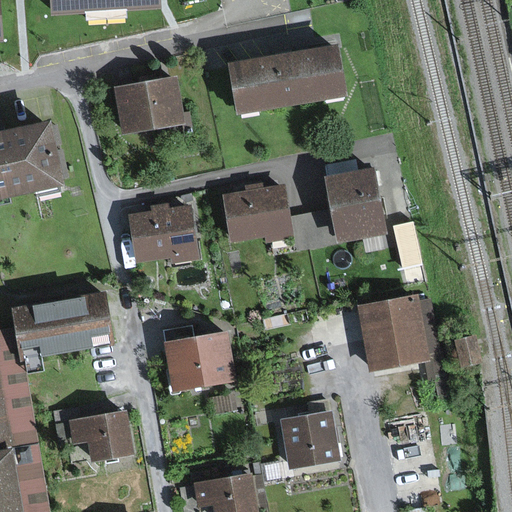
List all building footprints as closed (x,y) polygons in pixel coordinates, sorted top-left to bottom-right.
[(155,0),(53,0),(54,9),(156,8),(155,0)] [(349,52),(239,67),(245,110),(355,96),(349,52)] [(177,73),(120,84),(128,131),(186,121),(177,73)] [(62,127),(0,138),(0,198),(73,185),(62,127)] [(385,187),(337,193),(344,241),(392,234),(385,187)] [(289,188),(227,197),(234,243),(296,234),(289,188)] [(191,210),(134,216),(140,265),(197,259),(191,210)] [(102,296),(13,312),(19,347),(108,331),(102,296)] [(423,296),(359,306),(368,367),(432,357),(423,296)] [(48,511),(19,347),(13,312),(0,314),(0,511),(48,511)] [(229,313),(170,323),(181,386),(240,375),(229,313)] [(337,406),(287,412),(294,464),(345,457),(337,406)] [(132,411),(83,420),(93,469),(142,460),(132,411)] [(266,511),(258,469),(208,478),(214,511),(266,511)]
